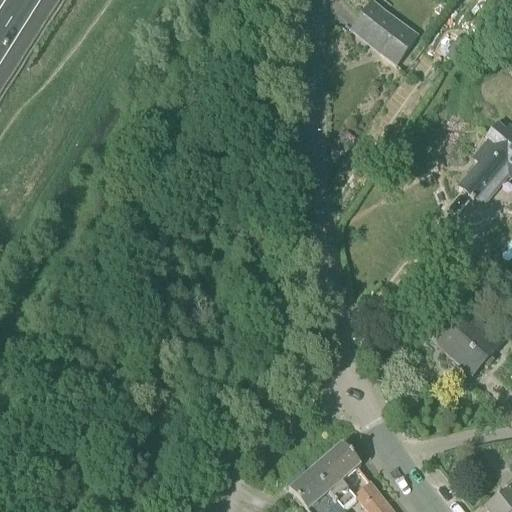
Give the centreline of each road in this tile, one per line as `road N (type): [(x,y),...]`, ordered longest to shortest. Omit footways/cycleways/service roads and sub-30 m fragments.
road 1 (residential): [(351,386),(312,245),(300,56),(307,0)]
road 2 (residential): [(211,511),(255,434),(283,413),(351,386)]
road 3 (residential): [(393,456),(511,432)]
